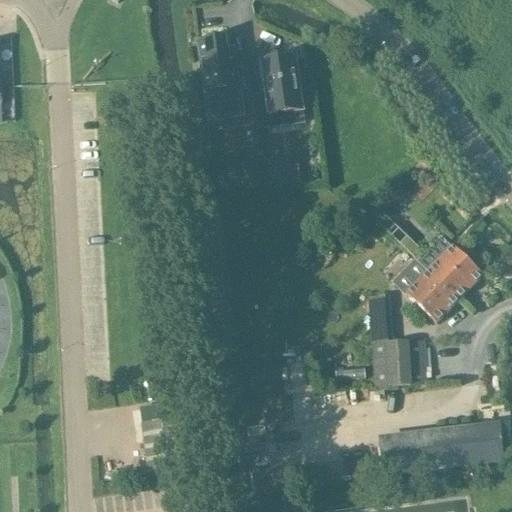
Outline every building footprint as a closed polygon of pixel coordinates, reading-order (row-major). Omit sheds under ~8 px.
[(226,39),(199,43),(210,120),(242,115),(233,53),(228,54),(227,48),(226,39)] [(295,60),(262,64),(265,86),(263,86),(265,96),(266,96),(269,118),(302,113),(300,94),(304,94),(302,75),(297,76),(295,60)] [(284,161),(263,164),(266,191),(288,188),(284,161)] [(258,164),(242,166),(245,190),(261,188),(258,164)] [(453,248),(406,296),(436,325),(482,278),(453,248)] [(390,298),(368,299),(374,389),(427,387),(425,344),(393,346),(390,298)] [(364,370),(335,373),(336,383),(365,380),(364,370)] [(140,410),(148,473),(188,468),(180,405),(140,410)] [(385,475),(500,462),(497,430),(382,443),(385,475)]
